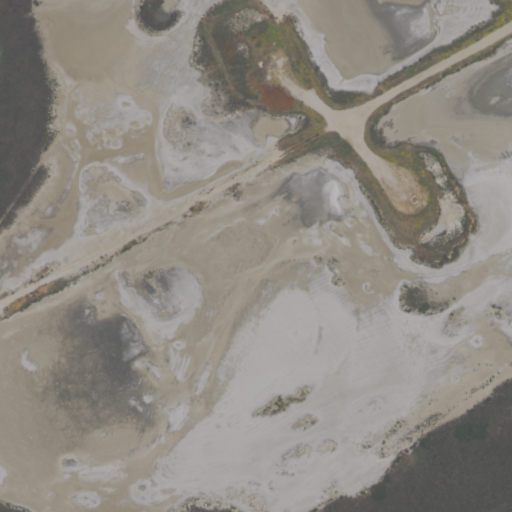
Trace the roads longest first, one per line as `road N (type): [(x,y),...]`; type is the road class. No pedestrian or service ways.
road 1 (track): [(329,128),(511,25)]
road 2 (track): [(401,193),(286,78)]
